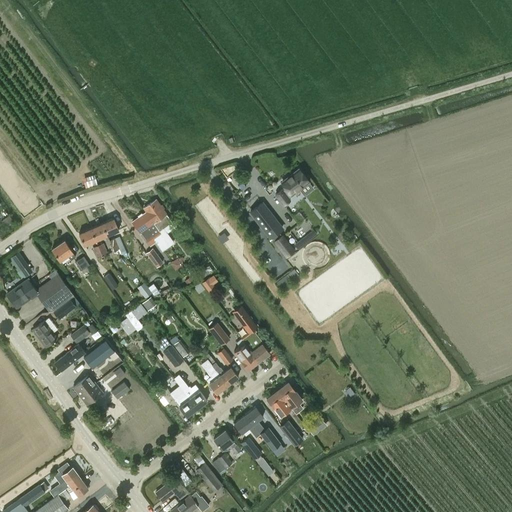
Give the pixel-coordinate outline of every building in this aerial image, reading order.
[(282,183),(286,189),(283,191),(282,189),(275,194),(283,205),(290,200),(288,197),(308,181),(299,169),(290,176),(282,183)] [(153,223),(166,240),(169,237),(167,233),(166,233),(175,227),(172,222),(166,214),(155,200),(144,208),(146,212),(154,222),(153,223)] [(271,237),(282,228),(262,203),(251,212),(271,237)] [(158,245),(166,240),(153,223),(154,222),(146,212),(132,222),(140,233),(141,232),(150,245),(155,241),(158,245)] [(3,218),(7,225),(12,221),(9,215),(3,218)] [(113,218),(101,223),(106,235),(118,230),(124,228),(120,220),(115,222),(113,218)] [(297,248),(318,234),(307,218),(286,232),(297,248)] [(101,223),(90,228),(96,240),(106,235),(101,223)] [(96,240),(90,228),(79,233),(84,245),(96,240)] [(274,241),(286,257),(294,251),(281,235),(274,241)] [(113,250),(114,250),(114,251),(119,249),(118,247),(121,246),(119,241),(116,242),(115,238),(109,240),(113,250)] [(75,257),(72,252),(64,240),(52,249),(60,260),(67,255),(71,260),(75,257)] [(103,243),(98,245),(102,256),(108,254),(103,243)] [(98,245),(93,247),(97,258),(102,256),(98,245)] [(153,248),(146,253),(156,267),(163,262),(153,248)] [(21,279),(32,271),(18,251),(7,259),(21,279)] [(75,262),(81,270),(83,273),(89,269),(87,266),(89,264),(83,256),(75,262)] [(175,269),(182,264),(177,257),(170,262),(175,269)] [(203,277),(212,270),(208,265),(199,272),(203,277)] [(49,312),(54,310),(74,295),(55,270),(49,275),(51,278),(36,290),(37,292),(36,293),(49,312)] [(295,278),(290,271),(277,281),(282,288),(295,278)] [(217,279),(213,272),(209,276),(208,276),(203,281),(208,291),(215,287),(212,283),(217,279)] [(112,290),(118,285),(109,273),(103,277),(112,290)] [(28,279),(7,294),(17,307),(36,293),(37,292),(36,290),(28,279)] [(153,281),(148,284),(154,292),(160,290),(153,281)] [(146,286),(140,290),(145,297),(151,292),(146,286)] [(156,304),(151,297),(142,303),(147,310),(148,310),(151,313),(156,310),(153,306),(156,304)] [(70,298),(53,312),(59,319),(76,306),(70,298)] [(142,303),(126,312),(137,329),(142,324),(138,317),(147,310),(142,303)] [(257,327),(241,306),(234,311),(249,332),(257,327)] [(128,334),(134,329),(126,317),(119,322),(128,334)] [(90,333),(86,327),(92,321),(90,318),(85,322),(84,324),(70,335),(76,343),(90,333)] [(44,320),(32,329),(46,347),(57,338),(44,320)] [(209,329),(221,345),(229,339),(217,323),(209,329)] [(243,341),(259,361),(269,352),(262,343),(260,344),(252,334),(243,341)] [(176,336),(169,341),(171,344),(183,359),(184,358),(183,357),(189,352),(180,339),(179,340),(176,336)] [(248,369),(259,361),(243,340),(241,338),(236,342),(240,346),(234,351),(248,369)] [(92,368),(114,350),(106,340),(84,357),(92,368)] [(66,353),(67,353),(55,362),(61,371),(73,361),(85,352),(78,344),(66,353)] [(171,344),(163,350),(162,351),(174,367),(183,360),(183,359),(171,344)] [(233,359),(224,348),(217,353),(226,365),(233,359)] [(205,356),(207,359),(216,370),(220,368),(215,361),(215,362),(208,353),(205,356)] [(208,372),(211,376),(206,380),(209,383),(216,393),(227,385),(220,375),(216,370),(207,359),(203,363),(201,364),(207,373),(208,372)] [(119,378),(125,373),(120,367),(114,371),(119,378)] [(227,385),(238,377),(230,367),(220,375),(227,385)] [(89,374),(73,387),(80,396),(96,383),(89,374)] [(174,378),(179,385),(197,408),(207,400),(199,390),(194,394),(185,382),(179,374),(174,378)] [(130,388),(124,380),(112,390),(118,398),(130,388)] [(288,381),(277,390),(284,399),(293,410),(295,414),(303,408),(299,404),(303,401),(288,381)] [(96,383),(80,396),(87,404),(103,392),(98,386),(96,383)] [(160,392),(156,395),(164,405),(173,398),(187,416),(197,408),(179,385),(170,392),(164,384),(158,389),(160,392)] [(277,390),(266,398),(274,408),(284,399),(277,390)] [(245,414),(252,424),(263,416),(255,406),(245,414)] [(256,437),(260,434),(255,428),(252,424),(245,414),(234,423),(241,432),(242,433),(248,428),(256,437)] [(313,435),(327,425),(320,415),(306,425),(313,435)] [(291,421),(282,427),(297,446),(305,440),(291,421)] [(268,428),(265,431),(264,431),(260,434),(272,449),(280,443),(268,428)] [(221,448),(227,444),(230,448),(235,454),(240,450),(236,444),(235,444),(232,440),(233,440),(227,432),(225,430),(221,432),(214,438),(221,448)] [(261,454),(249,438),(242,443),(254,459),(261,454)] [(224,453),(211,463),(220,473),(232,463),(224,453)] [(195,470),(205,481),(214,474),(199,454),(193,459),(199,467),(195,470)] [(261,456),(255,459),(265,474),(272,469),(261,456)] [(50,491),(54,497),(65,489),(80,478),(72,467),(71,468),(67,463),(58,469),(59,472),(54,475),(60,484),(50,491)] [(184,471),(155,493),(162,502),(174,492),(179,499),(188,492),(184,487),(189,483),(191,481),(184,471)] [(214,474),(205,481),(213,492),(222,485),(214,474)] [(78,496),(88,489),(80,478),(70,485),(74,491),(78,496)] [(27,511),(24,507),(44,492),(39,485),(2,511),(3,511),(27,511)] [(54,497),(33,511),(64,511),(68,509),(63,502),(70,496),(69,495),(65,489),(54,497)] [(193,493),(190,495),(170,511),(171,511),(191,511),(199,506),(201,502),(201,498),(198,494),(193,493)]
